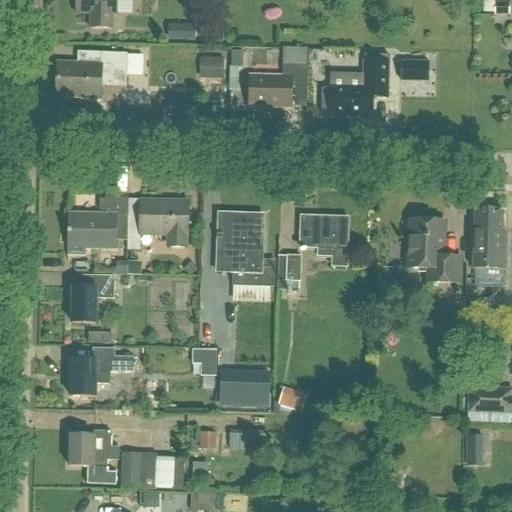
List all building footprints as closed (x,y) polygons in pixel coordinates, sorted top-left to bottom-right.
[(76,0),(76,16),(77,16),(77,13),(90,13),(90,30),(111,31),(111,14),(115,14),(115,17),(116,17),(116,0),(76,0)] [(495,5),(494,17),(509,17),(509,5),(495,5)] [(194,42),(195,28),(171,27),(170,41),(194,42)] [(282,49),(282,67),(306,68),(307,50),(282,49)] [(125,88),(126,56),(100,55),(100,66),(57,65),(56,99),(100,100),(101,87),(125,88)] [(321,91),(320,115),(330,115),(330,116),(371,117),(372,99),(388,100),(388,64),(388,57),(364,57),(364,63),(363,78),(363,92),(331,91),(321,91)] [(204,60),(204,80),(224,80),(224,60),(204,60)] [(417,73),(429,73),(429,64),(401,64),(401,82),(417,83),(417,73)] [(308,68),(306,68),(282,67),(281,81),(250,81),(249,106),(291,107),(291,89),(307,89),(308,68)] [(231,69),(231,94),(240,94),(241,69),(231,69)] [(128,226),(128,202),(100,202),(99,216),(68,216),(67,256),(85,256),(85,250),(117,251),(117,241),(127,241),(128,226)] [(187,237),(188,203),(140,202),(140,226),(128,226),(127,241),(128,241),(127,251),(140,252),(140,236),(166,237),(166,247),(168,249),(184,249),(186,247),(186,237),(187,237)] [(505,272),(506,235),(502,235),(502,213),(474,212),(472,272),(505,272)] [(271,288),(272,264),(261,264),(262,219),(218,217),(216,274),(233,275),(233,286),(271,288)] [(346,270),(347,251),(347,221),(300,220),(299,250),(317,250),(317,259),(332,260),(331,269),(346,270)] [(442,224),(439,220),(429,220),(426,223),(409,223),(407,271),(428,271),(427,285),(460,286),(460,260),(443,259),(444,224),(442,224)] [(301,259),(286,258),(281,258),(280,290),(290,290),(290,284),(300,285),(301,259)] [(110,275),(136,275),(136,262),(110,262),(110,275)] [(113,301),(114,280),(93,280),(93,290),(72,290),(71,326),(95,326),(96,301),(113,301)] [(102,347),(103,336),(90,336),(90,346),(102,347)] [(133,375),(133,359),(114,359),(114,352),(92,351),(92,363),(70,362),(69,400),(95,400),(95,386),(110,387),(110,374),(133,375)] [(188,351),(188,365),(195,365),(195,375),(213,375),(213,351),(188,351)] [(269,409),(269,400),(253,399),(254,376),(222,375),(221,407),(269,409)] [(511,416),(511,390),(467,389),(467,416),(511,416)] [(284,390),(278,406),(301,414),(306,397),(284,390)] [(111,450),(111,434),(94,434),(94,439),(69,438),(69,470),(107,470),(107,456),(117,456),(117,450),(111,450)] [(196,435),(196,444),(215,445),(215,435),(196,435)] [(462,467),(479,467),(478,437),(461,437),(462,467)] [(141,456),(122,456),(120,491),(146,492),(147,477),(140,477),(141,456)] [(362,496),(404,496),(404,466),(362,466),(362,496)] [(186,511),(197,511),(219,511),(218,494),(186,495),(186,511)]
